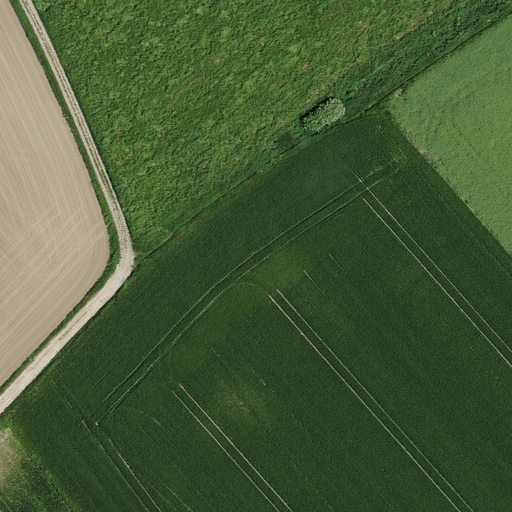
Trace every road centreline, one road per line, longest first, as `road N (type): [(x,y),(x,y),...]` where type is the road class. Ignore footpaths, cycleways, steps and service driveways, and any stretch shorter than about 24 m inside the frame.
road 1 (track): [(127,266),(511,11)]
road 2 (track): [(125,247),(26,0)]
road 3 (track): [(125,247),(127,266),(113,286),(0,407)]
